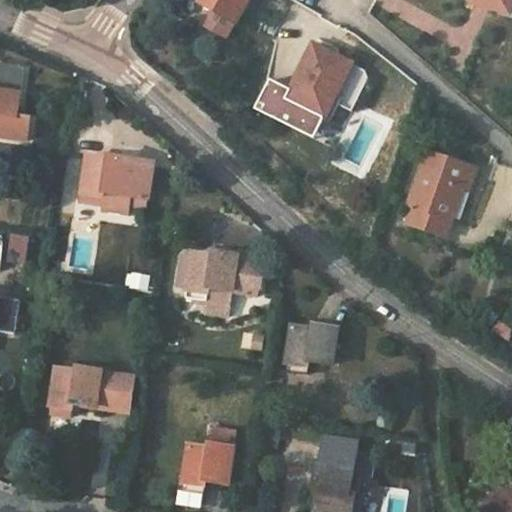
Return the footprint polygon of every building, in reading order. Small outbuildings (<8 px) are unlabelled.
[(198,0),(239,21),(250,0),(198,0)] [(511,11),(511,0),(475,0),(475,1),(511,13),(511,11)] [(355,63),(316,43),(289,98),(327,118),(355,63)] [(0,136),(29,140),(32,118),(19,117),(26,68),(0,64),(0,136)] [(478,167),(428,151),(410,205),(414,206),(409,223),(450,238),(467,187),(471,189),(478,167)] [(88,158),(83,194),(106,197),(107,190),(150,197),(154,165),(134,162),(134,161),(109,157),(108,160),(88,158)] [(8,234),(5,263),(26,265),(29,236),(8,234)] [(193,253),(188,290),(187,297),(208,300),(206,312),(230,316),(234,291),(258,294),(263,260),(216,253),(215,257),(193,253)] [(106,260),(93,258),(92,272),(104,274),(106,260)] [(126,292),(149,292),(150,274),(127,274),(126,292)] [(0,330),(15,333),(21,298),(0,295),(0,330)] [(316,329),(293,326),(287,371),(310,375),(312,360),(333,364),(338,328),(317,324),(316,329)] [(262,351),(263,335),(242,333),(240,348),(262,351)] [(57,367),(50,414),(71,417),(73,403),(129,412),(135,376),(78,366),(78,370),(57,367)] [(210,448),(190,445),(184,488),(204,491),(206,479),(230,483),(236,447),(211,443),(210,448)] [(358,451),(323,445),(320,462),(319,462),(314,489),(320,490),(316,511),(323,511),(361,511),(364,498),(351,495),(358,451)] [(511,511),(511,480),(497,480),(493,511),(511,511)]
